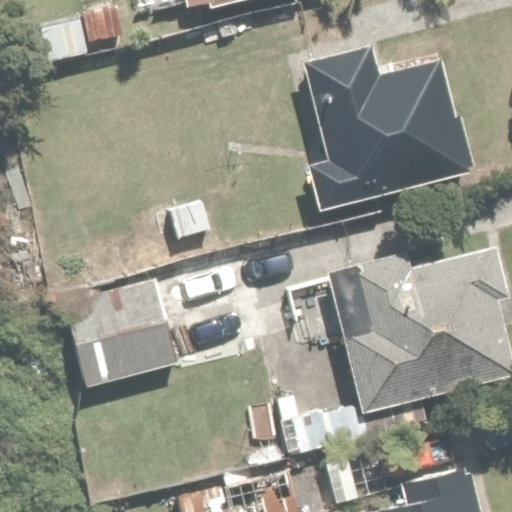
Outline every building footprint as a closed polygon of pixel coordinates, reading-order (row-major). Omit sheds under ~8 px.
[(187,0),(191,18),(262,0),(187,0)] [(377,47),(308,64),(330,155),(310,160),(322,207),(478,168),(449,52),(383,69),(377,47)] [(418,252),(335,275),(373,412),(511,373),(511,252),(509,242),(422,266),(418,252)] [(172,273),(71,301),(93,378),(194,350),(172,273)] [(297,511),(288,469),(180,493),(183,511),(297,511)] [(490,511),(482,470),(400,486),(404,506),(371,511),(490,511)]
